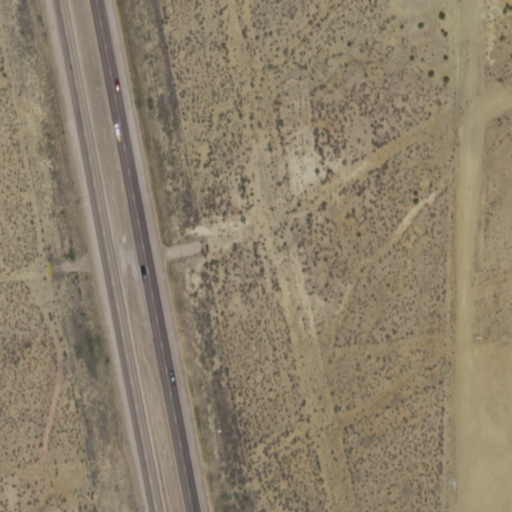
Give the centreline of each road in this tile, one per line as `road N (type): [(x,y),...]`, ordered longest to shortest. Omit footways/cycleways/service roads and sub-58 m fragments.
road 1 (trunk): [(58,0),(157,511)]
road 2 (trunk): [(196,511),(100,0)]
road 3 (track): [(473,0),(469,336)]
road 4 (track): [(349,511),(315,366),(469,336)]
road 5 (track): [(465,511),(469,336)]
